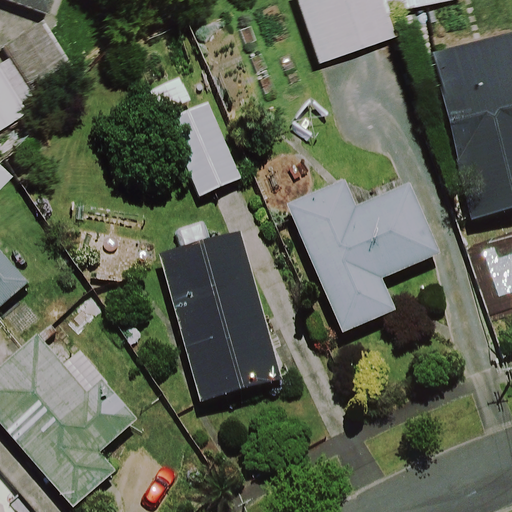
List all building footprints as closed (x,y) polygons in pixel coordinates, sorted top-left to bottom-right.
[(2,0),(49,17),(54,0),(2,0)] [(388,13),(383,0),(296,0),(319,63),(396,36),(388,13)] [(383,0),(388,13),(449,0),(383,0)] [(71,66),(41,21),(3,46),(33,91),(71,66)] [(511,216),(511,32),(431,53),(476,225),(511,216)] [(0,130),(25,115),(0,74),(0,130)] [(152,95),(163,118),(193,104),(182,81),(152,95)] [(211,107),(169,125),(203,201),(244,183),(211,107)] [(360,210),(349,184),(290,209),(346,338),(400,315),(387,284),(445,259),(414,187),(360,210)] [(246,237),(163,259),(204,408),(287,386),(246,237)] [(0,315),(32,288),(0,251),(0,315)] [(68,370),(41,340),(0,375),(0,424),(77,511),(78,511),(119,476),(104,459),(142,425),(82,358),(68,370)]
